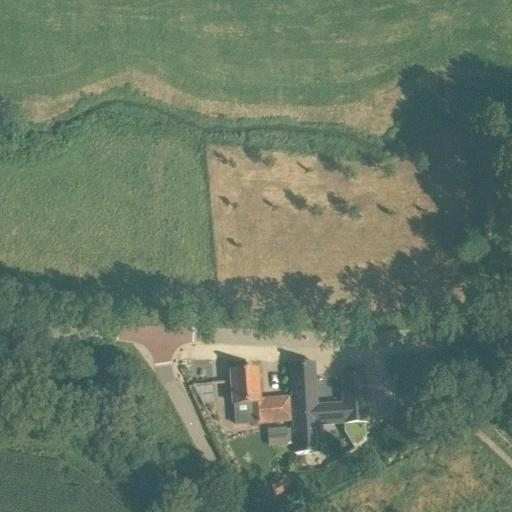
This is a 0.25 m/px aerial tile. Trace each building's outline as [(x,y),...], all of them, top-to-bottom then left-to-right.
[(290,365),(294,455),(318,455),(315,384),(315,364),(290,365)] [(260,401),(259,385),(258,371),(231,373),(234,408),(234,426),(290,424),(289,399),(260,401)] [(365,373),(341,375),(344,423),(369,422),(365,373)] [(273,430),(274,447),(288,446),(288,445),(287,430),(287,429),(273,430)] [(272,488),(277,498),(297,487),(291,478),(272,488)]
